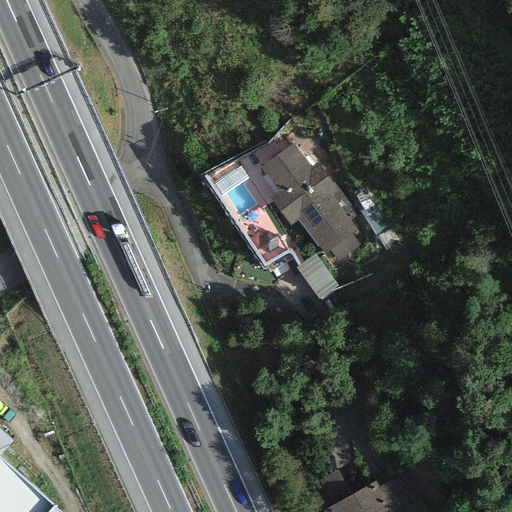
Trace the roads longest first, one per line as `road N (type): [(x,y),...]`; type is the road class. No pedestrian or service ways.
road 1 (motorway): [(235,511),(5,0)]
road 2 (motorway): [(0,134),(169,511)]
road 3 (unclassified): [(0,283),(122,177),(134,150)]
road 4 (unclassified): [(134,150),(130,84),(88,0)]
road 5 (unclassified): [(199,268),(170,202),(134,150)]
